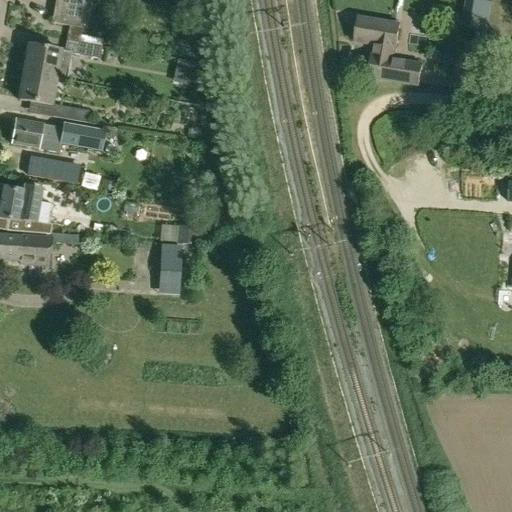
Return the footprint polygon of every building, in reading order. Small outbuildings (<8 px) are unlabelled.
[(71,28),(68,43),(80,44),(85,13),(87,1),(83,0),(57,0),(53,25),(71,28)] [(486,33),(490,0),(475,0),(473,14),(464,12),(462,29),(486,33)] [(368,80),(419,88),(423,66),(394,61),(400,26),(359,19),(355,45),(374,48),(368,80)] [(25,74),(56,80),(67,82),(72,55),(100,60),(102,48),(80,44),(68,43),(67,42),(65,53),(30,47),(25,74)] [(20,101),(29,103),(51,106),(56,80),(25,74),(20,101)] [(56,107),(54,119),(87,124),(89,112),(56,107)] [(16,121),(11,145),(60,154),(61,148),(102,157),(106,134),(63,127),(63,131),(47,128),(48,127),(16,121)] [(197,132),(189,131),(188,139),(195,140),(197,132)] [(103,179),(101,188),(113,190),(115,181),(103,179)] [(39,204),(41,191),(24,188),(24,193),(3,189),(0,207),(0,219),(9,221),(7,233),(34,235),(50,236),(51,226),(49,226),(52,206),(39,204)] [(184,244),(193,245),(195,228),(184,227),(184,244)] [(22,238),(0,236),(0,261),(20,263),(20,266),(49,268),(51,245),(79,247),(80,237),(51,236),(51,240),(23,238),(22,238)] [(159,287),(179,288),(182,249),(162,247),(159,287)]
